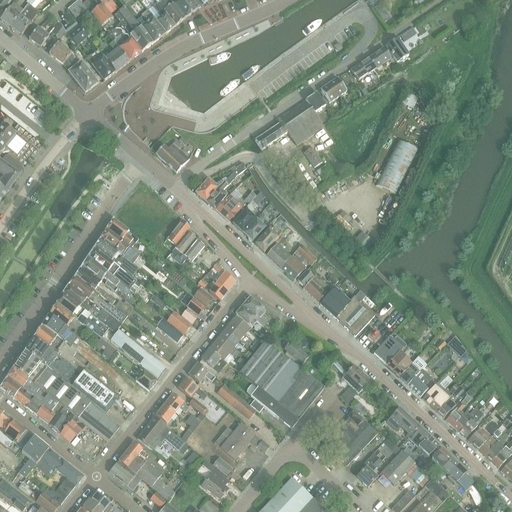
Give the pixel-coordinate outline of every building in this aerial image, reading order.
[(0,0),(0,9),(4,12),(12,0),(0,0)] [(21,37),(22,36),(27,29),(39,13),(35,10),(40,4),(43,3),(44,1),(44,0),(31,0),(28,5),(27,7),(23,13),(19,17),(10,29),(21,37)] [(171,2),(171,3),(171,4),(184,21),(198,10),(190,0),(175,0),(172,3),(171,2)] [(190,0),(198,10),(211,0),(190,0)] [(88,1),(82,5),(87,11),(99,26),(101,28),(113,19),(102,6),(96,10),(88,1)] [(87,11),(82,5),(79,2),(68,11),(76,20),(87,11)] [(171,4),(171,3),(167,6),(169,9),(164,12),(164,13),(176,27),(184,21),(171,4)] [(153,7),(162,19),(157,23),(166,35),(176,27),(164,13),(164,12),(158,4),(153,7)] [(9,9),(6,13),(0,21),(10,29),(19,17),(9,9)] [(142,53),(153,45),(136,23),(124,9),(114,17),(121,25),(142,53)] [(136,23),(153,45),(166,35),(157,23),(148,11),(141,17),(142,18),(136,23)] [(59,25),(51,35),(60,42),(66,35),(59,25)] [(118,47),(130,63),(142,53),(121,25),(108,35),(114,43),(118,47)] [(79,28),(68,37),(76,48),(88,39),(79,28)] [(35,33),(29,41),(40,49),(49,39),(37,30),(35,33)] [(405,34),(400,37),(404,43),(409,40),(405,34)] [(442,40),(449,45),(453,39),(447,34),(442,40)] [(386,48),(392,56),(397,64),(409,56),(398,40),(386,48)] [(63,66),(64,66),(71,56),(66,52),(68,50),(59,43),(55,48),(49,56),(63,66)] [(118,47),(114,43),(111,46),(115,52),(105,60),(115,74),(130,63),(118,47)] [(369,59),(376,70),(391,60),(384,49),(369,59)] [(98,75),(104,83),(115,74),(105,60),(98,52),(87,61),(98,75)] [(98,85),(92,77),(81,64),(79,65),(71,56),(64,66),(69,73),(69,74),(85,95),(98,85)] [(373,72),(376,70),(369,59),(359,65),(367,76),(373,72)] [(357,82),(367,76),(359,65),(350,72),(357,82)] [(343,89),(337,80),(320,92),(329,105),(346,93),(343,89)] [(326,108),(322,102),(317,94),(306,101),(315,115),(326,108)] [(406,108),(412,96),(407,94),(402,106),(406,108)] [(255,142),(262,152),(288,134),(296,147),(324,128),(315,115),(306,101),(278,120),(281,125),(255,142)] [(0,153),(16,134),(4,125),(0,130),(0,153)] [(182,138),(179,141),(185,147),(188,144),(187,143),(182,138)] [(156,155),(166,165),(179,151),(181,147),(176,142),(168,151),(164,147),(156,155)] [(417,152),(399,143),(376,186),(395,196),(417,152)] [(314,169),(322,164),(312,149),(304,155),(314,169)] [(179,151),(166,165),(176,174),(189,161),(179,151)] [(0,186),(8,193),(20,176),(19,174),(22,170),(22,166),(9,157),(6,157),(2,162),(0,160),(0,186)] [(243,165),(236,170),(233,172),(234,174),(237,177),(247,171),(243,165)] [(301,198),(312,190),(294,166),(283,175),(301,198)] [(325,166),(316,172),(319,176),(328,170),(325,166)] [(233,181),(230,178),(224,184),(227,188),(233,181)] [(196,195),(205,204),(218,190),(209,181),(196,195)] [(213,211),(214,211),(220,204),(226,198),(222,194),(227,188),(224,184),(218,190),(205,204),(213,211)] [(245,202),(249,206),(252,203),(256,199),(251,195),(245,202)] [(228,224),(229,222),(245,205),(240,200),(238,202),(236,201),(235,203),(229,198),(222,205),(215,212),(228,224)] [(233,225),(243,234),(256,221),(250,215),(257,208),(252,203),(249,206),(246,209),(248,210),(240,218),(233,225)] [(139,240),(113,221),(107,230),(129,247),(132,249),(139,240)] [(175,250),(188,234),(191,230),(182,221),(167,241),(176,248),(175,250)] [(256,221),(243,234),(252,243),(259,236),(265,230),(256,221)] [(264,255),(264,254),(282,235),(275,228),(272,232),(270,230),(255,246),(264,255)] [(125,253),(129,247),(107,230),(101,239),(101,241),(130,265),(134,260),(125,253)] [(363,240),(377,251),(384,243),(370,232),(363,240)] [(192,264),(198,256),(204,248),(188,234),(175,250),(182,256),(180,259),(177,257),(174,261),(181,267),(185,262),(187,263),(188,261),(192,264)] [(130,265),(101,241),(100,241),(94,250),(131,279),(138,270),(130,265)] [(272,261),(282,250),(277,246),(274,250),(267,257),(272,261)] [(302,248),(291,259),(281,270),(294,282),(301,275),(306,269),(294,259),(296,258),(299,261),(301,259),(311,268),(316,262),(307,253),(302,248)] [(139,289),(141,287),(131,279),(94,250),(88,259),(133,294),(134,295),(136,293),(132,289),(134,286),(139,289)] [(276,265),(287,254),(282,250),(272,261),(276,265)] [(281,270),(291,259),(287,254),(276,265),(281,270)] [(133,294),(88,259),(82,268),(101,283),(104,280),(107,283),(105,286),(115,293),(117,290),(129,300),(133,294)] [(234,285),(225,274),(222,270),(217,264),(213,269),(218,274),(217,276),(218,277),(213,282),(227,294),(234,285)] [(101,283),(82,268),(76,277),(101,296),(109,303),(112,305),(115,302),(99,289),(99,290),(97,288),(101,283)] [(297,282),(305,289),(303,290),(318,304),(325,297),(331,291),(316,277),(314,279),(306,272),(297,282)] [(101,296),(76,277),(70,285),(90,301),(102,310),(122,325),(125,328),(131,320),(112,305),(109,303),(108,305),(99,299),(101,296)] [(204,290),(208,285),(202,280),(198,285),(204,290)] [(209,294),(220,302),(220,303),(227,294),(213,282),(209,287),(213,289),(209,294)] [(86,307),(90,301),(69,286),(63,295),(116,335),(119,332),(117,331),(122,325),(102,310),(101,313),(93,307),(90,310),(86,307)] [(147,303),(154,299),(147,286),(140,290),(147,303)] [(200,289),(194,297),(207,308),(213,300),(200,289)] [(320,306),(355,338),(362,331),(375,318),(355,299),(350,304),(335,290),(327,299),(320,306)] [(116,335),(63,295),(56,305),(76,320),(90,332),(97,338),(101,341),(104,337),(158,381),(166,371),(147,355),(119,332),(116,335)] [(262,317),(263,315),(266,312),(250,299),(242,308),(258,322),(256,323),(257,323),(263,329),(268,322),(262,317)] [(187,309),(188,309),(187,310),(198,318),(205,309),(194,300),(187,309)] [(76,320),(56,305),(49,316),(66,329),(71,323),(72,325),(76,320)] [(258,322),(242,308),(236,316),(252,329),(257,323),(256,323),(258,322)] [(198,318),(187,310),(182,317),(192,325),(198,318)] [(173,313),(167,322),(184,335),(191,327),(173,313)] [(66,329),(49,316),(42,326),(54,336),(59,330),(72,341),(75,337),(66,329)] [(250,330),(243,324),(235,318),(230,324),(245,336),(250,330)] [(157,328),(177,345),(184,336),(164,320),(157,328)] [(245,336),(230,324),(225,331),(240,343),(245,336)] [(76,353),(54,336),(42,326),(34,338),(68,365),(80,375),(86,368),(73,358),(76,353)] [(240,343),(225,331),(220,338),(234,349),(240,343)] [(90,332),(86,337),(93,343),(95,341),(97,338),(90,332)] [(387,367),(387,368),(403,350),(406,347),(405,347),(410,342),(401,334),(398,337),(394,333),(380,348),(373,355),(386,367),(387,367)] [(269,334),(263,341),(265,343),(266,342),(268,344),(273,337),(269,334)] [(34,338),(25,352),(62,381),(67,385),(77,372),(68,365),(34,338)] [(234,349),(220,338),(214,344),(229,356),(232,358),(237,351),(234,349)] [(455,338),(447,347),(461,359),(467,353),(455,338)] [(273,341),(270,345),(275,350),(279,346),(273,341)] [(244,368),(240,374),(258,389),(250,398),(254,402),(252,404),(250,407),(256,412),(259,415),(264,409),(291,431),(299,421),(308,411),(313,404),(325,390),(324,390),(317,383),(275,350),(270,345),(268,344),(266,342),(265,343),(244,368)] [(284,351),(301,367),(308,359),(291,343),(284,351)] [(229,356),(214,344),(209,351),(226,364),(229,361),(226,359),(229,356)] [(403,350),(387,368),(399,379),(411,366),(405,360),(406,358),(403,356),(409,350),(406,347),(403,350)] [(226,364),(209,351),(201,361),(218,375),(226,364)] [(67,385),(62,381),(25,352),(13,369),(58,406),(72,416),(85,427),(86,427),(107,444),(120,428),(67,385)] [(116,352),(110,360),(114,364),(120,355),(116,352)] [(441,355),(436,366),(444,370),(449,359),(441,355)] [(466,355),(461,359),(468,366),(472,361),(466,355)] [(417,376),(421,372),(426,366),(418,358),(411,366),(399,379),(408,387),(417,376)] [(346,373),(332,359),(324,367),(327,371),(332,365),(343,376),(346,373)] [(215,379),(198,365),(188,376),(199,385),(205,378),(211,383),(215,379)] [(240,365),(236,370),(240,374),(244,368),(240,365)] [(362,375),(354,367),(342,380),(350,387),(362,375)] [(77,372),(67,385),(103,414),(119,394),(86,368),(80,375),(77,372)] [(52,414),(58,406),(13,369),(7,378),(52,414)] [(149,393),(157,383),(140,370),(137,374),(140,377),(136,383),(149,393)] [(428,378),(421,372),(417,376),(408,387),(420,399),(427,391),(424,388),(427,385),(424,383),(428,378)] [(359,395),(370,383),(362,375),(350,387),(359,395)] [(429,393),(422,401),(429,407),(442,393),(438,389),(441,385),(443,386),(449,379),(445,376),(441,380),(429,393)] [(56,417),(52,414),(7,378),(0,389),(48,427),(56,417)] [(178,390),(191,400),(195,394),(204,401),(207,397),(186,380),(178,390)] [(114,381),(110,386),(119,394),(123,390),(114,381)] [(452,396),(458,389),(459,389),(460,388),(457,385),(455,386),(449,393),(452,396)] [(224,386),(217,395),(241,415),(249,421),(256,412),(250,407),(224,386)] [(458,389),(452,396),(456,399),(462,392),(459,389),(458,389)] [(429,407),(436,414),(451,397),(444,391),(442,393),(429,407)] [(165,406),(176,415),(180,410),(186,414),(190,410),(173,396),(165,406)] [(436,414),(443,420),(456,406),(450,401),(453,398),(451,397),(436,414)] [(466,401),(465,402),(464,402),(462,404),(466,407),(471,401),(468,397),(466,400),(466,401)] [(206,411),(193,400),(189,405),(194,410),(200,415),(204,419),(205,418),(204,417),(208,412),(206,411)] [(452,428),(464,415),(461,412),(466,407),(462,404),(446,422),(452,428)] [(48,427),(58,435),(72,416),(58,406),(52,414),(56,417),(48,427)] [(156,417),(167,426),(176,415),(165,406),(156,417)] [(484,407),(479,412),(475,416),(480,420),(483,416),(485,414),(483,412),(486,409),(484,407)] [(409,419),(399,409),(393,417),(387,423),(397,432),(401,428),(409,419)] [(464,415),(452,428),(459,434),(475,416),(479,412),(476,409),(470,416),(466,413),(464,415)] [(0,411),(0,431),(3,434),(13,422),(0,411)] [(370,428),(362,420),(355,414),(349,419),(364,433),(370,428)] [(191,427),(195,431),(204,419),(200,415),(191,427)] [(72,416),(58,435),(70,444),(75,437),(77,438),(85,427),(72,416)] [(475,416),(459,434),(466,440),(478,428),(475,425),(477,423),(478,423),(480,420),(475,416)] [(155,419),(137,440),(153,452),(157,447),(160,449),(162,446),(161,444),(164,440),(184,456),(190,448),(185,444),(185,443),(180,440),(155,419)] [(364,433),(349,419),(344,425),(359,439),(364,433)] [(409,440),(420,428),(409,419),(401,428),(408,435),(406,437),(409,440)] [(15,444),(25,432),(13,422),(3,434),(15,444)] [(492,426),(487,432),(491,436),(497,430),(499,428),(495,424),(492,426)] [(214,445),(227,455),(235,462),(249,444),(256,450),(257,448),(265,454),(270,449),(241,425),(233,434),(227,429),(214,445)] [(359,439),(344,425),(339,430),(354,444),(359,439)] [(195,431),(191,427),(180,440),(185,443),(195,431)] [(378,435),(370,428),(364,433),(359,439),(354,444),(362,452),(378,435)] [(419,449),(429,438),(420,428),(409,440),(419,449)] [(354,444),(339,430),(334,436),(349,450),(354,444)] [(468,442),(478,452),(490,438),(485,433),(483,434),(479,430),(468,442)] [(24,451),(34,438),(25,432),(15,444),(3,434),(0,431),(0,445),(17,459),(20,455),(18,453),(21,449),(24,451)] [(485,458),(491,464),(505,449),(502,447),(506,442),(504,441),(508,437),(505,435),(498,442),(499,442),(485,458)] [(349,450),(334,436),(323,447),(338,461),(349,450)] [(34,438),(24,451),(21,454),(29,460),(20,472),(13,467),(12,469),(26,480),(35,468),(38,465),(49,451),(34,438)] [(428,458),(432,454),(439,447),(429,438),(419,449),(428,458)] [(478,452),(485,458),(499,442),(498,442),(496,440),(495,442),(490,438),(478,452)] [(388,440),(384,445),(391,451),(395,446),(388,440)] [(134,444),(119,463),(136,476),(142,481),(168,503),(174,494),(158,481),(161,476),(137,457),(142,451),(134,444)] [(362,452),(354,444),(349,450),(338,461),(346,469),(362,452)] [(491,464),(498,470),(511,456),(505,449),(491,464)] [(432,460),(443,470),(453,460),(442,450),(432,460)] [(38,465),(35,468),(49,480),(56,471),(65,478),(62,481),(64,483),(66,479),(76,487),(76,488),(84,479),(49,451),(38,465)] [(398,457),(382,474),(395,487),(398,483),(413,467),(415,465),(413,463),(409,459),(406,456),(402,453),(398,457)] [(366,469),(357,479),(368,489),(377,479),(372,474),(382,463),(373,455),(370,459),(363,466),(366,469)] [(232,471),(225,464),(219,460),(213,466),(219,471),(227,478),(232,471)] [(453,460),(443,470),(449,476),(459,466),(453,460)] [(508,465),(501,473),(507,478),(511,473),(511,460),(511,461),(508,465)] [(197,473),(207,481),(202,487),(212,496),(220,502),(228,492),(224,488),(228,483),(201,461),(195,469),(199,471),(197,473)] [(110,474),(133,492),(142,481),(136,476),(135,478),(118,464),(110,474)] [(459,466),(449,476),(466,492),(474,483),(465,474),(466,473),(459,466)] [(436,476),(432,480),(438,486),(442,482),(436,476)] [(64,483),(62,484),(72,492),(76,487),(66,479),(64,483)] [(325,511),(291,480),(261,511),(325,511)] [(432,480),(431,482),(422,490),(415,498),(409,492),(391,511),(392,511),(401,511),(415,498),(432,480)] [(435,511),(449,497),(438,487),(438,486),(432,480),(415,498),(421,504),(413,511),(435,511)] [(62,484),(58,489),(68,497),(72,492),(62,484)] [(21,491),(47,511),(56,511),(60,508),(43,495),(39,500),(24,488),(21,491)] [(51,498),(54,494),(55,493),(49,488),(45,493),(51,498)] [(54,494),(64,502),(68,497),(58,489),(55,493),(54,494)] [(0,498),(10,507),(13,504),(0,493),(0,498)] [(89,501),(102,511),(110,511),(114,507),(95,493),(89,501)] [(54,494),(51,498),(61,506),(64,502),(54,494)] [(155,495),(150,501),(161,509),(166,503),(155,495)] [(18,509),(22,505),(17,501),(13,506),(18,509)] [(102,511),(89,501),(83,509),(86,511),(102,511)]
